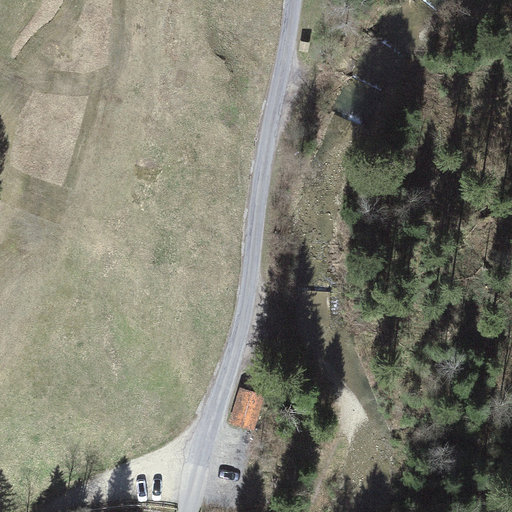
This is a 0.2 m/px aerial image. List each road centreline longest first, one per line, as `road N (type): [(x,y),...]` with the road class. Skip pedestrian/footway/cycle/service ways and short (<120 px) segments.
road 1 (unclassified): [(300,0),(188,511)]
road 2 (track): [(49,511),(210,431)]
